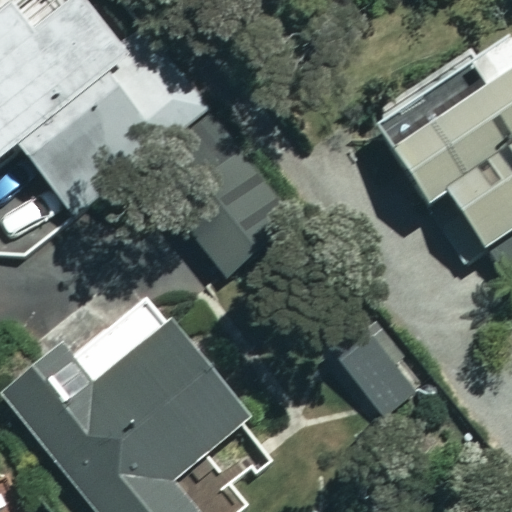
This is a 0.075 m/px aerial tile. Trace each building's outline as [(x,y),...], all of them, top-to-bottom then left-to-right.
[(123,61),(92,22),(46,58),(25,32),(0,51),(0,199),(33,173),(76,228),(145,172),(213,120),(150,39),(123,61)] [(511,264),(511,73),(384,152),(470,274),(490,265),(497,275),(511,264)] [(302,234),(213,120),(145,172),(233,286),(302,234)] [(257,434),(157,312),(79,375),(72,366),(11,416),(89,511),(186,511),(176,500),(257,434)] [(421,399),(378,350),(346,379),(389,427),(421,399)]
